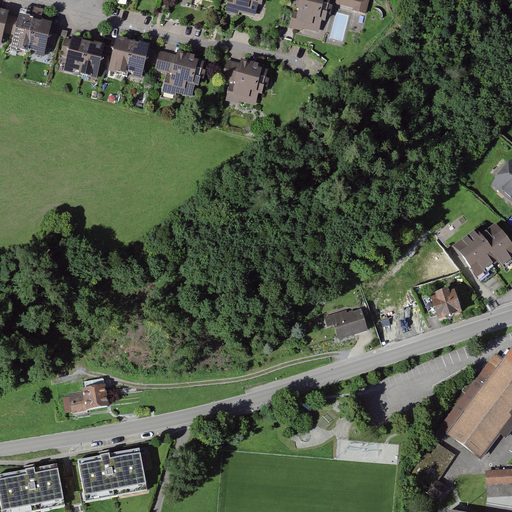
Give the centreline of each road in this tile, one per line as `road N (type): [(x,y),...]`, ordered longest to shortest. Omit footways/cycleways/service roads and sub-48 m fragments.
road 1 (tertiary): [(0,451),(251,400),(507,318)]
road 2 (residential): [(46,0),(300,64)]
road 3 (track): [(118,382),(152,388),(238,380),(332,354),(349,356),(355,368)]
